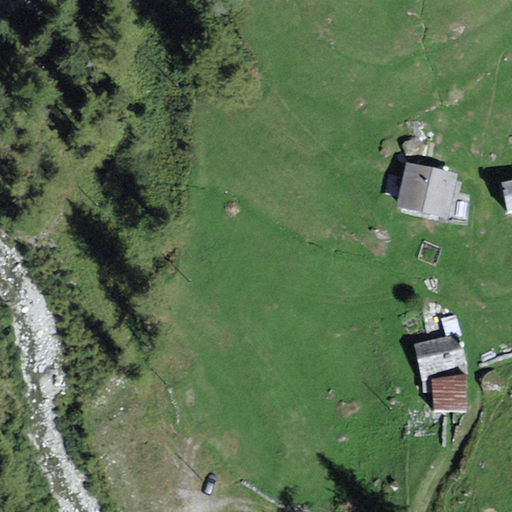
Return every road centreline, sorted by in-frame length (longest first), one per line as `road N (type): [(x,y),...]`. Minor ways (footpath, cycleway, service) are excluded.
road 1 (track): [(490,408),(492,235),(511,4)]
road 2 (track): [(413,511),(490,408)]
